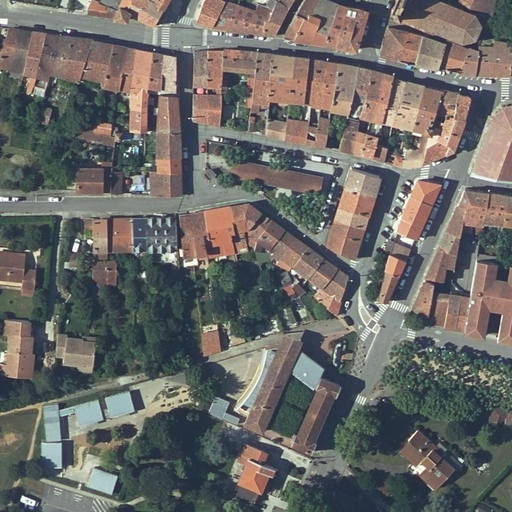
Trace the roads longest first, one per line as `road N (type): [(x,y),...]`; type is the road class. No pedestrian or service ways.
road 1 (residential): [(0,208),(185,204)]
road 2 (secondary): [(181,38),(0,10)]
road 3 (secondary): [(451,181),(388,332)]
road 4 (residential): [(180,131),(339,163)]
road 5 (residential): [(314,245),(241,193),(185,204)]
road 6 (secondary): [(388,332),(329,454)]
road 7 (secondary): [(490,86),(364,57)]
road 8 (residential): [(388,332),(511,352)]
